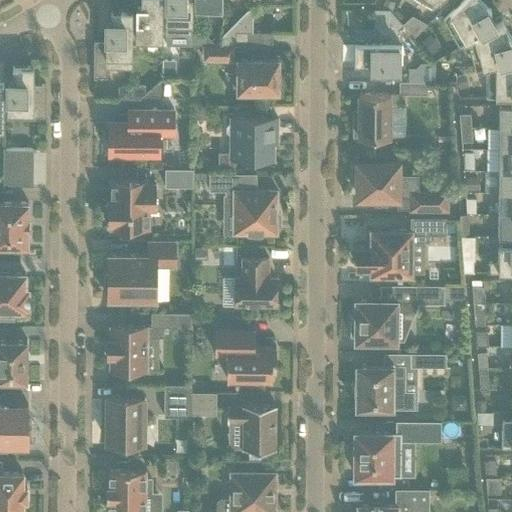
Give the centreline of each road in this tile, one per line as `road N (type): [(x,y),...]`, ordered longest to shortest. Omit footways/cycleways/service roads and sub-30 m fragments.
road 1 (residential): [(312,511),(316,0)]
road 2 (residential): [(64,511),(67,59),(43,15)]
